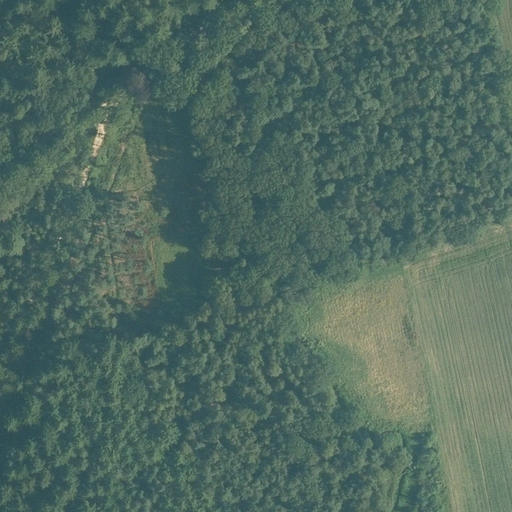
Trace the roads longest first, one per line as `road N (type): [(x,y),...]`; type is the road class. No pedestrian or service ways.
road 1 (track): [(112,100),(0,374)]
road 2 (track): [(112,100),(201,28),(283,0)]
road 3 (track): [(112,100),(0,192)]
